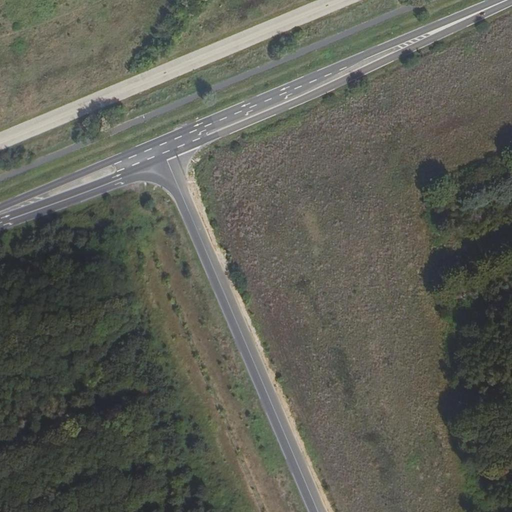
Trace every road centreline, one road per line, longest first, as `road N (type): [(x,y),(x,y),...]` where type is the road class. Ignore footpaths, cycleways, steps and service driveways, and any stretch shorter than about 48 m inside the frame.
road 1 (tertiary): [(162,148),(318,511)]
road 2 (secondary): [(511,0),(162,148)]
road 3 (secondary): [(162,148),(0,216)]
